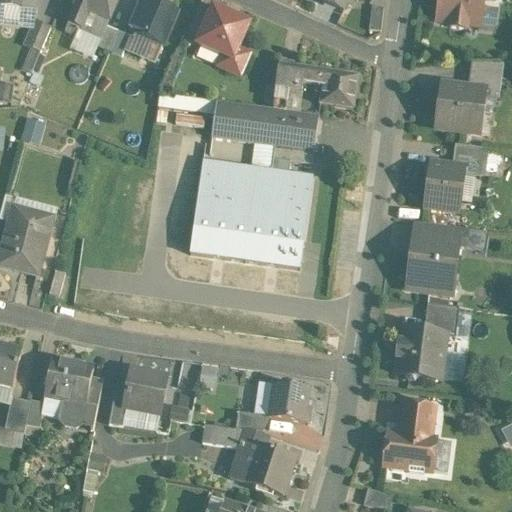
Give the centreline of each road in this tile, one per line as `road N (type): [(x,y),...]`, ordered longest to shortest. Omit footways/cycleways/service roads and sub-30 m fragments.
road 1 (residential): [(0,311),(110,341),(355,377)]
road 2 (residential): [(355,377),(393,63)]
road 3 (residential): [(393,63),(245,0)]
road 4 (residential): [(319,511),(344,450),(355,377)]
